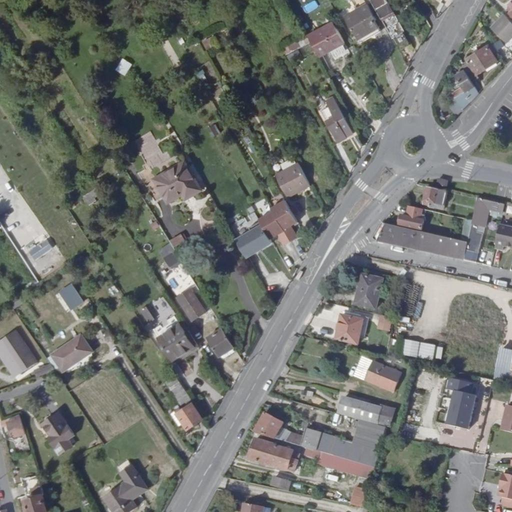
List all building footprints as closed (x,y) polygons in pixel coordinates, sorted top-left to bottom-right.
[(376,0),(374,2),(396,41),(408,34),(388,0),(376,0)] [(307,12),(317,6),(314,1),(304,6),(307,12)] [(382,31),(376,20),(377,19),(370,6),(361,11),(361,13),(350,19),(361,39),(374,33),(375,35),(382,31)] [(508,43),(511,38),(511,20),(506,15),(493,29),(508,43)] [(335,21),(309,34),(311,39),(320,55),(345,41),(335,21)] [(466,59),(461,62),(466,70),(471,78),(478,73),(476,69),(484,65),(484,66),(495,60),(486,43),(465,56),(466,59)] [(295,48),(287,52),(290,58),(298,54),(295,48)] [(122,58),(114,70),(124,76),(131,64),(122,58)] [(466,90),(455,96),(463,110),(479,92),(471,78),(466,70),(457,75),(466,90)] [(338,102),(331,106),(342,126),(349,123),(338,102)] [(342,126),(331,106),(321,111),(334,137),(338,135),(340,139),(346,136),(340,127),(342,126)] [(212,137),(219,133),(212,120),(205,124),(212,137)] [(342,126),(347,135),(354,132),(349,123),(342,126)] [(150,170),(171,159),(166,150),(162,153),(151,131),(134,140),(150,170)] [(252,147),(257,144),(252,136),(247,138),(252,147)] [(190,190),(192,192),(202,187),(186,160),(176,165),(190,190)] [(289,196),(311,184),(299,161),(277,174),(289,196)] [(155,174),(148,178),(157,193),(163,189),(166,194),(169,199),(185,190),(186,193),(190,190),(176,165),(156,176),(155,174)] [(156,193),(157,193),(148,178),(148,179),(156,193)] [(448,186),(449,180),(440,178),(439,184),(448,186)] [(100,185),(91,190),(95,197),(104,191),(100,185)] [(450,191),(429,186),(425,204),(431,206),(432,203),(446,206),(450,191)] [(163,189),(157,193),(160,197),(166,194),(163,189)] [(479,198),(477,205),(503,211),(505,204),(479,198)] [(419,220),(422,208),(410,206),(408,217),(403,216),(401,223),(422,228),(424,221),(419,220)] [(234,232),(249,258),(275,244),(260,218),(234,232)] [(469,242),(470,236),(474,220),(469,219),(464,240),(469,242)] [(474,220),(470,236),(479,238),(482,222),(474,220)] [(461,240),(387,223),(379,238),(386,244),(395,244),(410,247),(411,245),(452,254),(452,256),(457,257),(461,240)] [(505,244),(511,246),(511,226),(500,224),(495,246),(504,248),(505,244)] [(180,234),(170,241),(175,249),(185,242),(180,234)] [(35,261),(53,247),(44,237),(27,251),(35,261)] [(457,257),(465,259),(469,242),(464,240),(461,240),(457,257)] [(170,270),(180,263),(168,243),(158,250),(170,270)] [(214,309),(189,268),(176,276),(201,316),(214,309)] [(364,275),(357,303),(377,308),(383,279),(364,275)] [(441,366),(511,382),(511,300),(469,290),(467,298),(457,295),(441,366)] [(147,307),(137,311),(142,325),(153,321),(147,307)] [(358,343),(364,319),(344,314),(338,338),(358,343)] [(376,329),(388,332),(391,319),(379,316),(376,329)] [(15,321),(0,330),(0,331),(21,363),(37,353),(15,321)] [(179,323),(170,329),(184,350),(193,345),(179,323)] [(220,353),(235,344),(224,325),(209,335),(220,353)] [(95,346),(84,328),(53,348),(64,365),(95,346)] [(184,350),(170,329),(158,336),(172,358),(184,350)] [(0,345),(14,367),(21,363),(0,331),(0,345)] [(405,340),(401,355),(432,362),(436,347),(405,340)] [(35,367),(37,373),(55,366),(52,360),(35,367)] [(401,374),(375,361),(366,379),(393,392),(401,374)] [(167,378),(169,381),(177,376),(175,373),(167,378)] [(192,400),(193,400),(177,376),(169,381),(184,405),(181,407),(180,404),(172,409),(180,422),(184,420),(188,426),(202,417),(192,400)] [(469,428),(477,394),(457,389),(448,423),(469,428)] [(511,405),(507,404),(501,430),(511,432),(511,405)] [(62,410),(46,420),(53,432),(51,433),(58,443),(76,431),(62,410)] [(267,413),(256,432),(276,438),(285,422),(267,413)] [(22,414),(12,416),(13,420),(10,420),(14,433),(18,433),(21,431),(22,434),(27,433),(22,414)] [(53,432),(46,420),(43,422),(51,433),(53,432)] [(295,470),(300,452),(257,440),(251,460),(268,465),(269,463),(295,470)] [(310,440),(308,447),(311,448),(367,464),(371,465),(372,461),(370,460),(372,456),(323,441),(322,443),(310,440)] [(367,464),(311,448),(309,453),(325,458),(324,463),(363,474),(367,464)] [(121,462),(138,488),(147,482),(130,456),(121,462)] [(137,489),(138,488),(121,462),(120,463),(128,477),(106,491),(119,511),(124,511),(138,504),(134,497),(139,493),(137,489)] [(511,475),(505,474),(500,497),(511,499),(511,475)] [(289,488),(290,484),(274,480),(273,484),(289,488)] [(42,486),(33,488),(35,495),(28,497),(31,511),(38,511),(48,510),(42,486)] [(366,503),(367,499),(347,493),(345,497),(366,503)] [(245,501),(242,511),(263,511),(264,507),(265,506),(245,501)]
